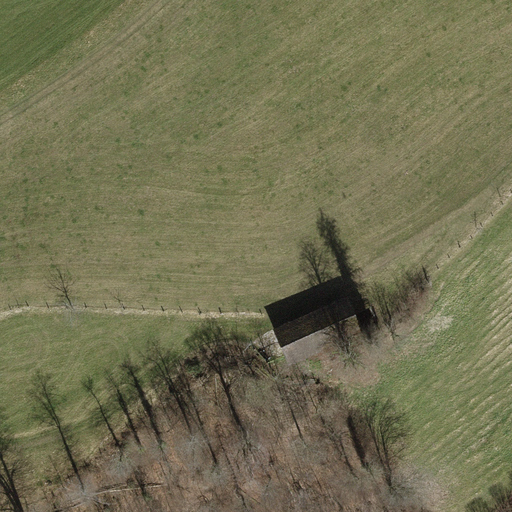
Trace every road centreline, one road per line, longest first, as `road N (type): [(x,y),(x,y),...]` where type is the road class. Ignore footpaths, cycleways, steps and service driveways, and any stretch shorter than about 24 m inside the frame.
road 1 (track): [(282,324),(468,207),(511,166)]
road 2 (track): [(0,122),(139,34),(168,0)]
